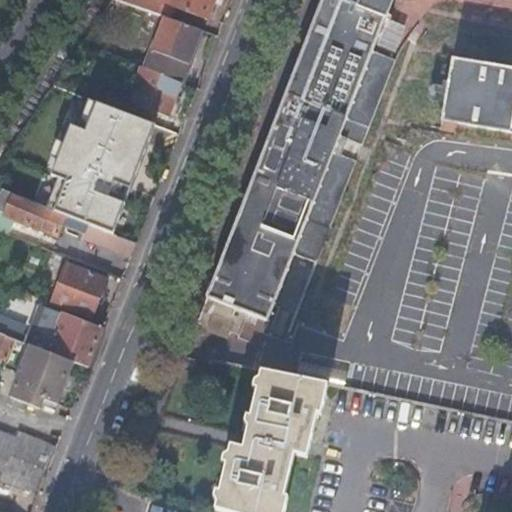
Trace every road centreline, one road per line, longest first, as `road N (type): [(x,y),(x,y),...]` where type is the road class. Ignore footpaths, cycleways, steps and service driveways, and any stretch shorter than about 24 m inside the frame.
road 1 (tertiary): [(100,408),(189,222),(278,0)]
road 2 (tertiary): [(251,0),(100,408)]
